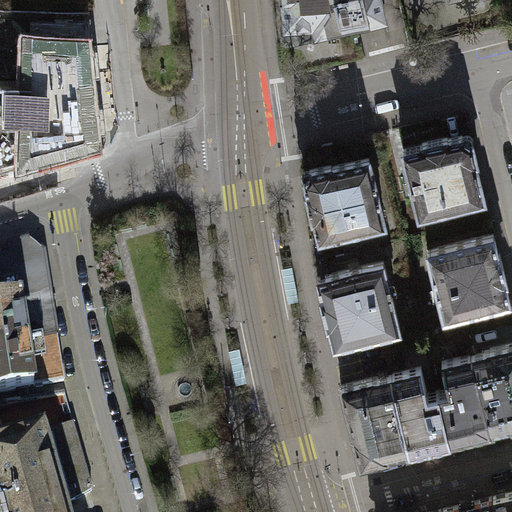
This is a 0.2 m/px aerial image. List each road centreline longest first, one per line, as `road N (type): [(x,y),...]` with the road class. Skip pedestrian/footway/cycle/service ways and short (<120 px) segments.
road 1 (tertiary): [(235,129),(260,319),(289,449),(314,511)]
road 2 (residential): [(58,189),(90,363),(132,511)]
road 3 (residential): [(235,129),(474,70)]
road 4 (residential): [(511,465),(328,511)]
road 5 (residential): [(105,0),(134,166)]
road 6 (residential): [(474,70),(511,218)]
road 7 (tertiary): [(228,0),(235,129)]
